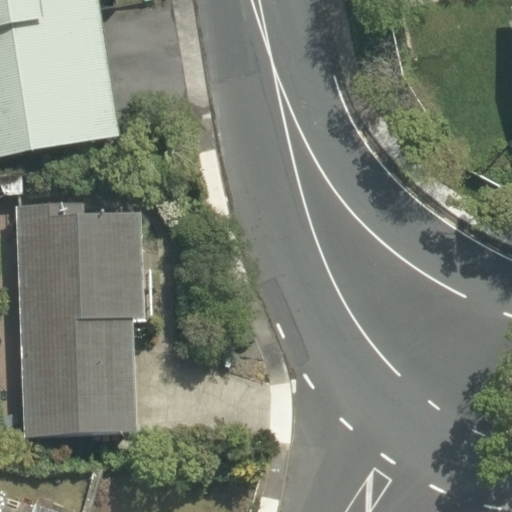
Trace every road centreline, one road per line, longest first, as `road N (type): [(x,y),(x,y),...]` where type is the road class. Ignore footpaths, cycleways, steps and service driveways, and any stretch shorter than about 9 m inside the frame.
road 1 (tertiary): [(389,454),(322,383),(300,333),(259,206),(242,0)]
road 2 (tertiary): [(250,0),(305,156),(357,248),(441,313)]
road 3 (residential): [(441,313),(389,454)]
road 4 (tertiary): [(511,477),(467,482),(389,454)]
